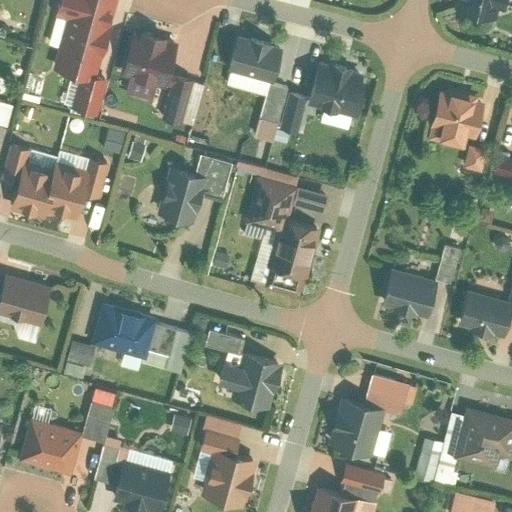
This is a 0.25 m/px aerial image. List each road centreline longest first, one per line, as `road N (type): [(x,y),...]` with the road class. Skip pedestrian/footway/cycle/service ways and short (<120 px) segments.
road 1 (residential): [(323,332),(0,237)]
road 2 (residential): [(323,332),(406,47)]
road 3 (residential): [(511,377),(323,332)]
road 4 (residential): [(323,332),(275,511)]
road 5 (residential): [(227,0),(406,47)]
